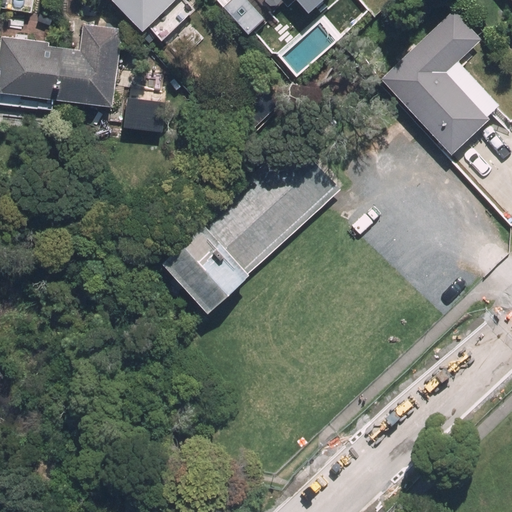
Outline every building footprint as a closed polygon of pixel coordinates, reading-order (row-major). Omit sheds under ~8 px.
[(111,0),(139,29),(169,0),(111,0)] [(248,0),(233,0),(226,6),(249,33),(265,19),(248,0)] [(454,9),(381,78),(452,154),(489,118),(447,73),(483,40),(454,9)] [(0,74),(0,96),(112,110),(122,29),(84,24),(80,52),(50,48),(51,43),(1,37),(0,48),(0,72),(0,74)] [(202,225),(159,264),(203,311),(211,304),(219,312),(249,284),(243,277),(339,189),(290,136),(198,221),(202,225)]
